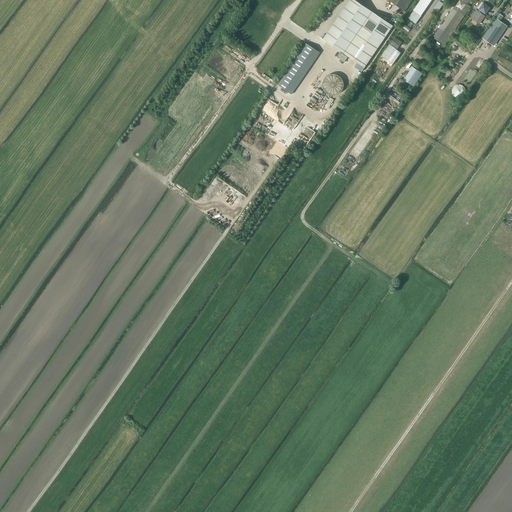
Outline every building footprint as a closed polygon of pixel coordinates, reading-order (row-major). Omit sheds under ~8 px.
[(365,67),(393,26),(355,0),(349,0),(323,39),(365,67)] [(387,0),(399,8),(404,12),(412,0),(387,0)] [(420,0),(408,19),(415,24),(431,0),(420,0)] [(459,0),(456,6),(435,37),(445,44),(471,7),(467,5),(470,0),(469,0),(459,0)] [(476,9),(470,18),(475,21),(479,24),(491,7),(482,1),(477,8),(479,9),(478,11),(476,9)] [(511,21),(500,13),(483,37),(496,46),(511,22),(511,21)] [(468,39),(459,33),(455,39),(463,45),(468,39)] [(402,42),(395,37),(390,45),(397,50),(402,42)] [(319,53),(306,44),(277,85),(291,94),(319,53)] [(420,49),(414,58),(426,67),(433,58),(420,49)] [(414,87),(423,73),(412,67),(404,80),(414,87)] [(343,88),(343,86),(342,84),(341,82),(340,80),(338,78),(336,77),(334,77),(333,76),(330,77),(328,77),(326,78),(324,79),(323,81),(322,83),(321,85),(321,87),(321,89),(321,92),(322,93),(323,95),(325,97),(327,98),(329,99),(331,99),(333,99),(336,98),(338,97),(340,96),(341,94),(342,92),(343,90),(343,88)] [(453,88),(452,89),(452,90),(452,91),(452,92),(452,93),(453,94),(453,95),(454,96),(455,97),(456,97),(457,98),(458,98),(459,98),(460,98),(461,97),(463,97),(463,96),(464,95),(465,94),(465,93),(465,92),(465,91),(465,90),(465,89),(464,88),(464,87),(463,86),(462,85),(461,85),(460,84),(459,84),(458,84),(456,85),(455,85),(454,86),(454,87),(453,88)]
